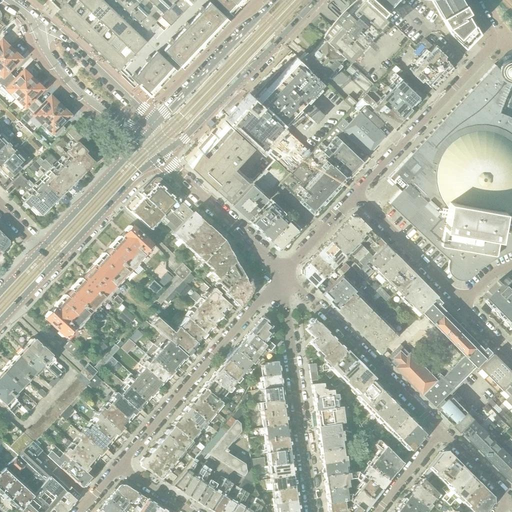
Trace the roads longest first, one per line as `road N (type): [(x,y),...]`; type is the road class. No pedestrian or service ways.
road 1 (residential): [(118,468),(283,272)]
road 2 (residential): [(355,195),(486,56),(493,40),(472,0)]
road 3 (residential): [(313,511),(283,272)]
road 4 (residential): [(439,432),(283,272)]
road 5 (secondary): [(174,145),(316,0)]
road 6 (residential): [(283,272),(149,148)]
road 7 (residential): [(38,22),(44,52),(67,81),(149,148)]
road 8 (secondary): [(274,0),(157,128)]
road 9 (residential): [(157,128),(59,31),(38,22)]
road 10 (residential): [(355,195),(461,303)]
road 11 (secondary): [(149,148),(48,257)]
